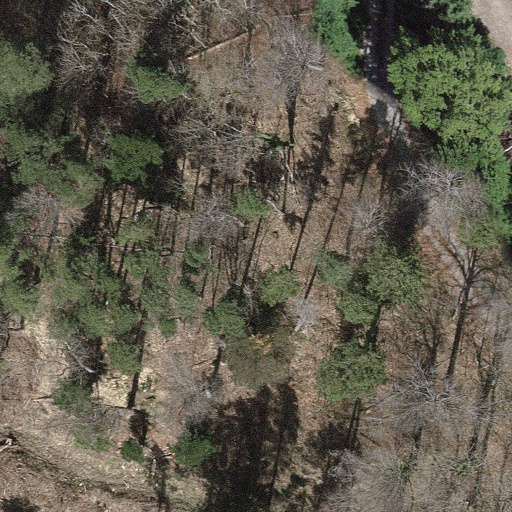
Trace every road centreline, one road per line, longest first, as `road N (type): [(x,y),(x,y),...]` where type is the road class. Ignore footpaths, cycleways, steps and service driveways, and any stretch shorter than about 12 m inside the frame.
road 1 (track): [(374,0),(371,100),(476,299),(511,345)]
road 2 (track): [(195,511),(37,469),(0,431)]
